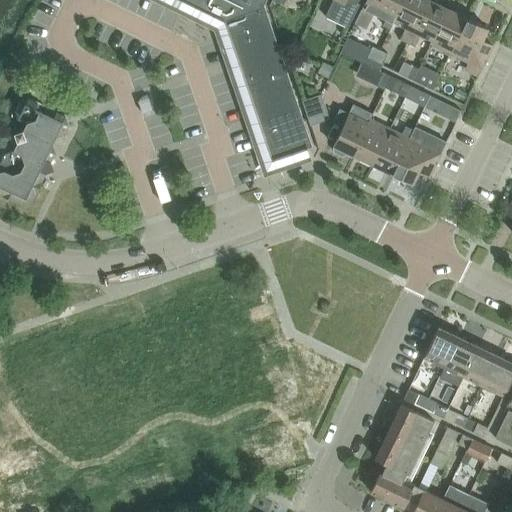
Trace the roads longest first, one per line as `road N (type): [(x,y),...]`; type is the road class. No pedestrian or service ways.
road 1 (residential): [(431,258),(316,198),(105,267),(41,263),(0,243)]
road 2 (residential): [(324,511),(314,506),(431,258)]
road 3 (residential): [(431,258),(511,95)]
